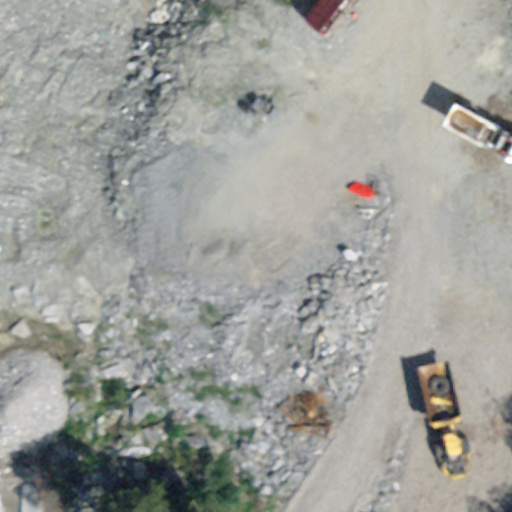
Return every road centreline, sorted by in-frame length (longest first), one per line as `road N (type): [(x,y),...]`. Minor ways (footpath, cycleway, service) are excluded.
road 1 (track): [(55,511),(45,359),(88,239),(122,101),(194,0)]
road 2 (track): [(366,153),(247,233),(95,214),(31,135),(0,152)]
